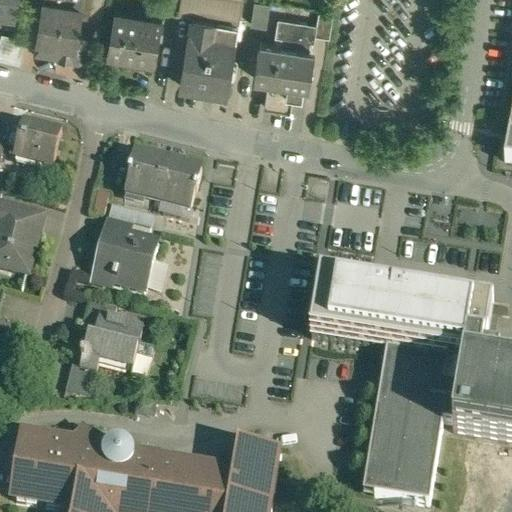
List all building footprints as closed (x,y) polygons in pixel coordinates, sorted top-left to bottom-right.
[(19,0),(0,0),(0,9),(13,12),(13,14),(17,15),(19,0)] [(45,0),(45,2),(44,1),(43,9),(42,9),(40,23),(35,53),(56,57),(58,59),(74,62),(83,57),(86,41),(84,38),(78,37),(80,27),(82,18),(101,21),(104,0),(45,0)] [(181,0),(166,0),(165,11),(179,13),(181,0)] [(193,0),(181,0),(179,13),(179,15),(190,17),(193,0)] [(193,0),(190,17),(193,18),(193,17),(238,26),(242,0),(193,0)] [(271,5),(255,2),(251,25),(267,28),(271,5)] [(151,18),(118,13),(119,10),(116,10),(109,55),(127,58),(127,54),(154,58),(154,63),(157,64),(163,17),(151,15),(151,18)] [(334,15),(321,12),(320,22),(317,37),(329,38),(334,15)] [(238,26),(193,17),(193,18),(191,29),(190,29),(179,85),(216,91),(217,94),(223,95),(225,93),(227,93),(238,26)] [(320,22),(281,17),(279,35),(285,36),(283,45),(262,42),(256,77),(277,81),(275,91),(269,90),(267,106),(293,110),(295,94),(304,96),(305,86),(312,86),(315,67),(308,66),(312,42),(316,43),(317,37),(320,22)] [(0,34),(0,36),(0,60),(21,64),(25,37),(0,34)] [(60,133),(27,124),(28,122),(24,121),(16,154),(36,159),(34,167),(49,171),(51,164),(55,165),(64,133),(60,131),(60,133)] [(152,164),(134,160),(129,179),(132,180),(129,193),(160,201),(169,164),(153,160),(152,164)] [(187,168),(169,164),(160,201),(192,209),(195,195),(198,196),(203,176),(186,172),(187,168)] [(43,220),(1,208),(4,194),(0,192),(0,266),(26,273),(30,258),(33,258),(43,220)] [(134,227),(109,221),(92,284),(145,298),(158,245),(131,238),(134,227)] [(66,298),(84,304),(91,278),(74,273),(66,298)] [(486,371),(488,362),(494,314),(324,287),(315,344),(398,357),(486,371)] [(117,310),(90,303),(84,328),(97,331),(111,334),(114,321),(117,310)] [(144,329),(114,321),(111,334),(97,331),(95,339),(90,337),(85,355),(83,355),(82,360),(84,361),(81,370),(81,372),(97,376),(101,361),(131,369),(130,373),(132,376),(144,379),(148,377),(151,365),(154,363),(152,360),(154,352),(152,349),(140,345),(144,329)] [(511,375),(498,373),(500,364),(488,362),(486,371),(398,357),(380,462),(371,460),(370,463),(380,464),(374,498),(431,508),(444,425),(454,427),(453,434),(511,443),(511,375)] [(81,370),(74,368),(67,393),(91,400),(97,376),(81,372),(81,370)] [(130,448),(127,446),(123,445),(118,444),(114,445),(111,447),(108,450),(84,431),(75,443),(23,434),(12,499),(18,501),(18,504),(37,507),(37,504),(48,506),(47,509),(66,511),(65,511),(67,511),(68,509),(76,510),(75,511),(271,511),(273,504),(270,503),(272,492),(275,493),(278,474),(275,473),(277,463),(280,463),(281,454),(282,454),(282,453),(241,446),(236,473),(161,460),(163,457),(162,457),(161,459),(134,454),(132,451),(130,448)]
